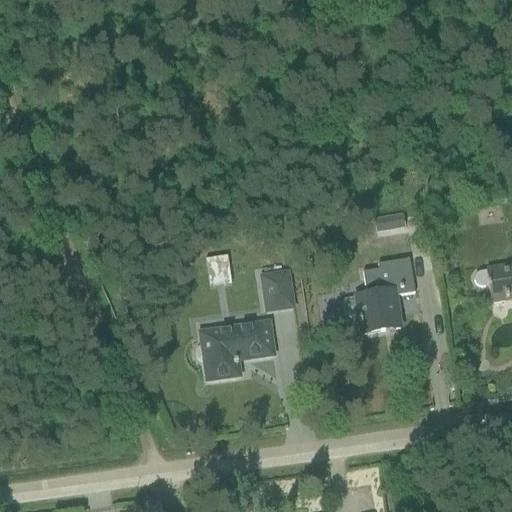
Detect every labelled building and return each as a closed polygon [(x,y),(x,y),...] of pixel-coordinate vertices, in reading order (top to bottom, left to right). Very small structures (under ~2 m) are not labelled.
[(360,341),(398,334),(394,305),(401,304),(400,301),(413,299),(408,266),(376,270),(377,276),(362,278),(365,299),(351,301),(351,304),(343,305),(340,308),(343,323),(346,325),(356,323),(358,330),(359,330),(360,341)] [(511,269),(484,274),(484,278),(479,278),(475,280),(473,283),(472,285),(472,288),(473,290),(477,292),(479,293),(487,292),(489,310),(511,307),(511,269)] [(256,281),(263,321),(295,316),(287,278),(256,281)] [(272,361),(266,326),(199,338),(206,387),(238,382),(235,364),(247,362),(248,365),(272,361)] [(452,353),(437,355),(442,388),(457,386),(452,353)]
